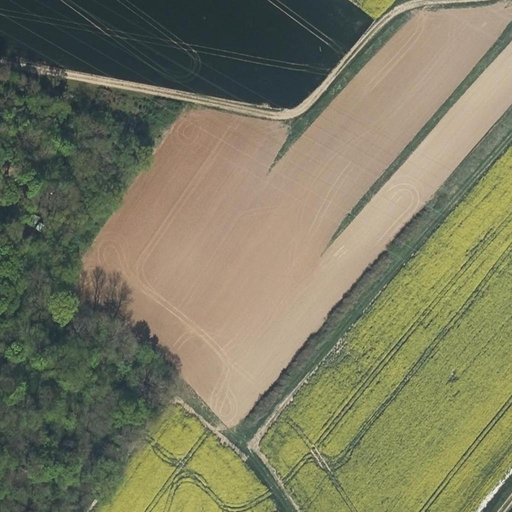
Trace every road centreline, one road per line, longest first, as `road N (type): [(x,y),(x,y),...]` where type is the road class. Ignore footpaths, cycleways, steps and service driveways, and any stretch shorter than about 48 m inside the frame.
road 1 (track): [(511,129),(246,430),(287,511)]
road 2 (track): [(0,65),(277,112),(316,94),(393,11),(427,0)]
